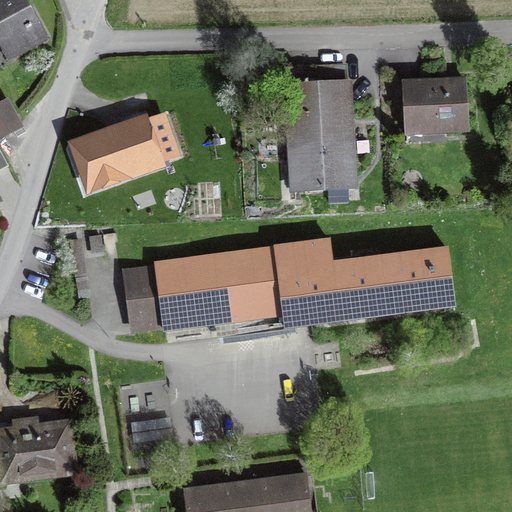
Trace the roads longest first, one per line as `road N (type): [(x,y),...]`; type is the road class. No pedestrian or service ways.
road 1 (residential): [(78,43),(511,35)]
road 2 (residential): [(0,273),(78,43)]
